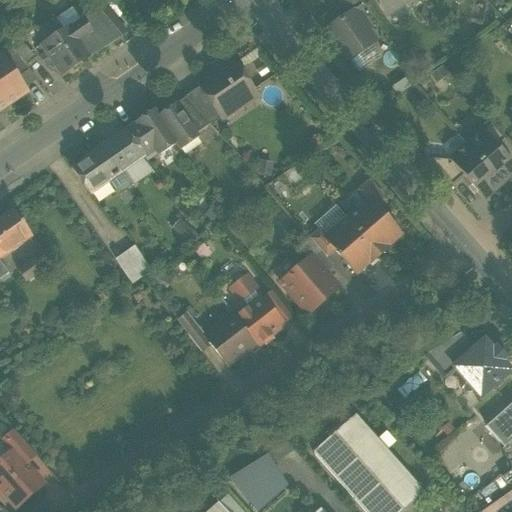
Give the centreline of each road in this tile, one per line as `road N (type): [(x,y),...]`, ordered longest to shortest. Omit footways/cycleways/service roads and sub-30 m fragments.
road 1 (residential): [(56,511),(470,241)]
road 2 (residential): [(470,241),(297,56),(261,0)]
road 3 (residential): [(0,165),(242,0)]
